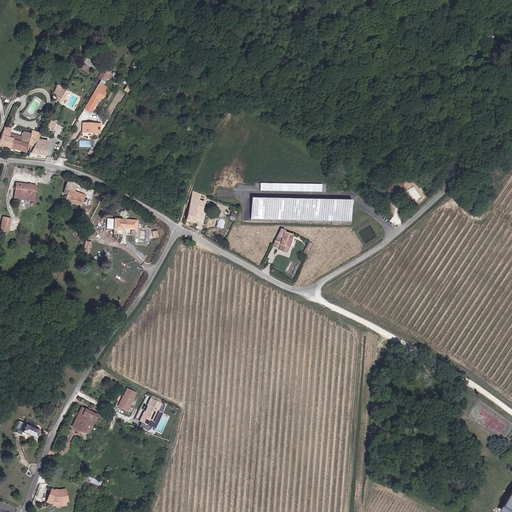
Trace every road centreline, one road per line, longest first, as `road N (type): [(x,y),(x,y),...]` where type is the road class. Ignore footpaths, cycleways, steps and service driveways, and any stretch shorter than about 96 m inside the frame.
road 1 (unclassified): [(179,228),(288,287),(312,288),(405,226),(511,120)]
road 2 (unclassified): [(25,511),(59,424),(179,228)]
road 3 (unclassified): [(0,160),(82,174),(179,228)]
road 4 (track): [(0,128),(54,0)]
